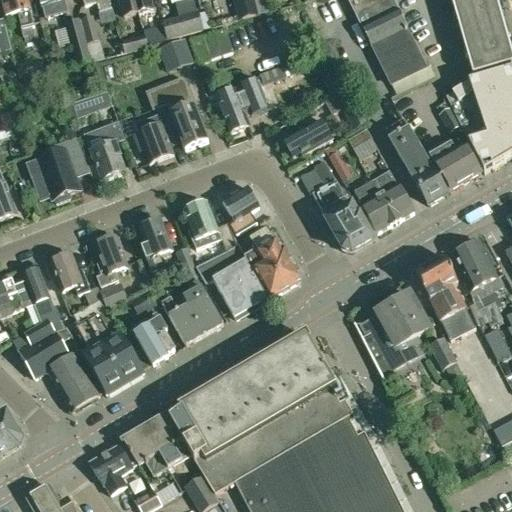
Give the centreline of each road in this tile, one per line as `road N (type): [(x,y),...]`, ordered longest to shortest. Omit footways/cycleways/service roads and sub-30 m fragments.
road 1 (residential): [(0,255),(256,160),(336,294)]
road 2 (tertiary): [(59,458),(336,294)]
road 3 (tertiary): [(336,294),(511,190)]
